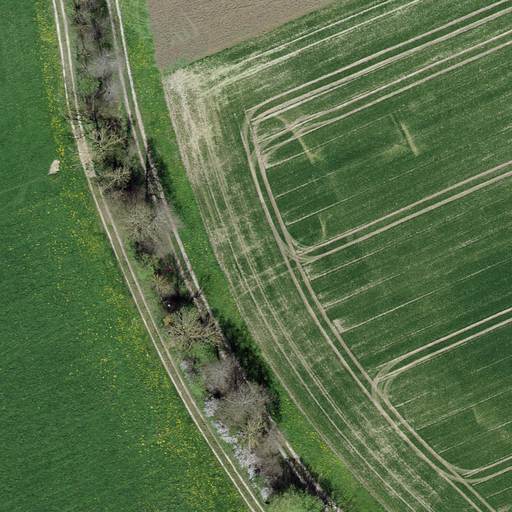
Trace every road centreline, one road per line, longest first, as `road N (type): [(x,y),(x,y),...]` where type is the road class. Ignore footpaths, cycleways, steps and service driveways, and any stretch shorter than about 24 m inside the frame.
road 1 (track): [(336,511),(240,379),(184,269),(157,204),(111,0)]
road 2 (track): [(254,511),(172,393),(95,213),(48,0)]
